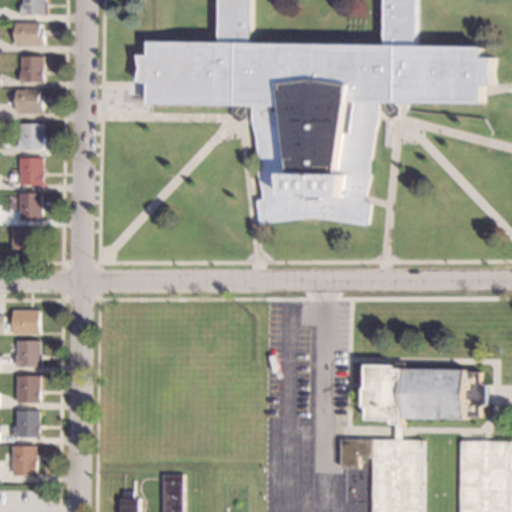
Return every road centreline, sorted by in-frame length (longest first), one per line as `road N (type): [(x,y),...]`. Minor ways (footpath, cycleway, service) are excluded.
road 1 (residential): [(77,511),(84,0)]
road 2 (residential): [(511,281),(0,281)]
